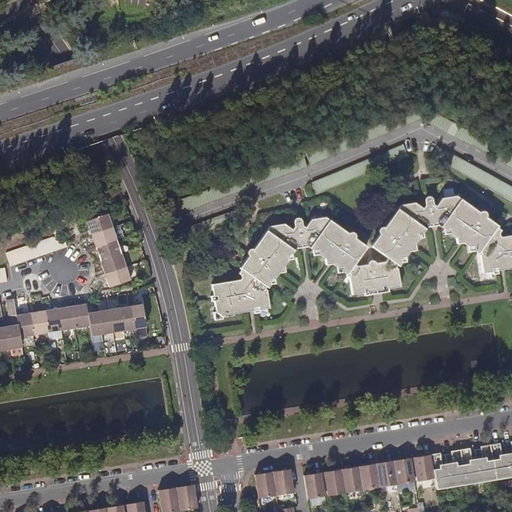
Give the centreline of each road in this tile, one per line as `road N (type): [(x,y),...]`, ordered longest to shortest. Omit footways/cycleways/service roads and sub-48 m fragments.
road 1 (primary): [(0,153),(219,80),(404,0)]
road 2 (primary): [(319,0),(0,113)]
road 3 (residential): [(511,417),(294,453)]
road 4 (residential): [(145,477),(0,501)]
